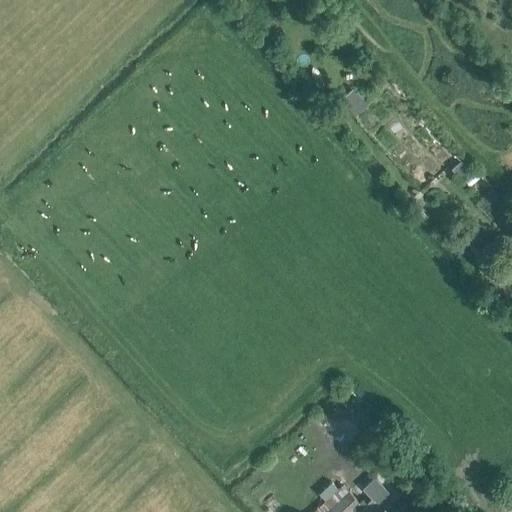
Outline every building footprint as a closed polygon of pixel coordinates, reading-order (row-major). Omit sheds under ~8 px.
[(357,115),(369,104),(355,88),(342,99),(357,115)] [(460,163),(451,171),(461,183),(470,175),(460,163)] [(510,237),(511,234),(511,212),(508,208),(495,221),(510,237)] [(487,255),(474,240),(464,249),(478,263),(487,255)] [(360,504),(354,510),(355,511),(386,511),(382,508),(393,497),(374,477),(362,489),(371,498),(366,503),(362,499),(358,502),(360,504)] [(325,511),(348,491),(343,486),(314,511),(325,511)] [(325,511),(351,511),(354,510),(360,504),(358,502),(348,491),(325,511)]
